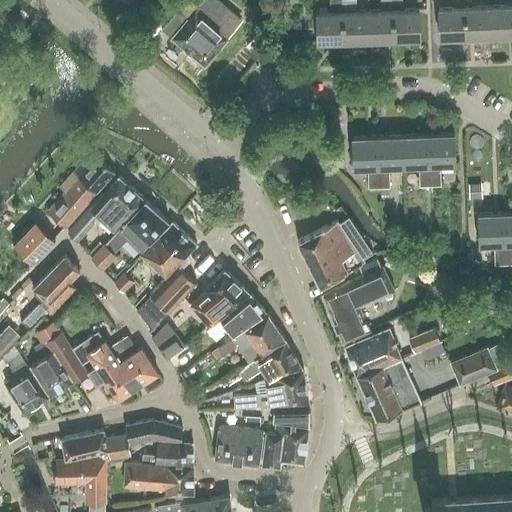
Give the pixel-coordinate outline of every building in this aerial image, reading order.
[(221,49),(224,45),(224,43),(229,37),(200,13),(204,8),(200,5),(204,0),(185,0),(162,28),(205,65),(218,49),(221,49)] [(317,42),(343,41),(342,11),(341,0),(330,0),(331,12),(316,12),(317,42)] [(369,40),(367,10),(355,11),(354,0),(341,0),(342,11),(343,41),(369,40)] [(369,40),(394,39),(392,9),(393,9),(392,0),(380,0),(381,10),(367,10),(369,40)] [(392,9),(394,39),(420,38),(419,8),(403,9),(402,0),(392,0),(393,9),(392,9)] [(464,7),(463,0),(454,0),(454,7),(438,8),(440,38),(465,37),(464,7)] [(491,36),(511,35),(511,4),(490,6),(491,36)] [(465,37),(491,36),(490,6),(464,7),(465,37)] [(427,134),(429,185),(441,185),(440,164),(456,163),(454,133),(427,134)] [(420,186),(429,185),(427,134),(403,135),(404,165),(419,165),(420,186)] [(389,166),(404,165),(403,135),(379,136),(381,187),(390,187),(389,166)] [(369,188),(381,187),(379,136),(351,137),(352,167),(368,167),(369,188)] [(115,171),(97,155),(88,165),(83,161),(60,187),(65,192),(47,211),(66,227),(115,171)] [(116,229),(145,198),(119,175),(69,232),(77,241),(95,222),(92,220),(99,213),(116,229)] [(140,250),(169,221),(146,199),(105,244),(92,256),(103,268),(116,254),(113,252),(127,238),(140,250)] [(495,264),(506,264),(504,213),(477,214),(479,244),(494,243),(495,264)] [(365,261),(363,259),(373,252),(349,216),(339,222),(338,220),(298,241),(320,287),(362,263),(365,261)] [(404,231),(403,218),(394,219),(395,232),(404,231)] [(33,263),(56,240),(35,220),(13,243),(33,263)] [(166,276),(197,244),(172,221),(140,253),(166,276)] [(443,245),(459,245),(458,229),(442,230),(443,245)] [(48,308),(52,312),(69,294),(62,288),(80,270),(65,254),(33,288),(42,298),(24,317),(32,325),(48,308)] [(381,266),(378,259),(361,267),(364,275),(323,294),(329,307),(329,308),(329,310),(328,312),(330,316),(332,316),(344,342),(370,330),(359,306),(394,291),(383,266),(381,266)] [(153,330),(167,315),(196,283),(177,266),(149,296),(137,309),(153,330)] [(209,326),(250,292),(225,269),(205,286),(207,288),(189,303),(209,326)] [(123,292),(134,282),(124,272),(114,282),(123,292)] [(235,336),(268,314),(250,293),(208,329),(213,335),(216,333),(220,338),(229,328),(235,336)] [(1,301),(0,300),(0,313),(9,304),(3,299),(1,301)] [(249,362),(285,339),(268,314),(210,354),(216,361),(238,346),(249,362)] [(41,342),(61,330),(54,320),(35,332),(41,342)] [(0,357),(22,335),(10,324),(0,333),(0,357)] [(409,337),(415,351),(440,340),(434,326),(409,337)] [(357,375),(401,356),(389,327),(346,346),(357,375)] [(119,361),(107,343),(121,334),(117,328),(100,339),(101,341),(87,351),(97,367),(89,373),(97,385),(106,379),(118,398),(158,372),(141,347),(119,361)] [(46,340),(73,381),(88,372),(61,331),(46,340)] [(110,346),(119,360),(137,348),(128,334),(110,346)] [(166,357),(183,346),(175,336),(173,335),(158,345),(166,357)] [(269,378),(302,367),(285,339),(240,369),(246,379),(263,369),(269,378)] [(50,395),(73,381),(46,340),(34,348),(41,358),(31,365),(50,395)] [(24,411),(49,396),(30,367),(22,354),(15,345),(4,356),(9,364),(16,375),(13,377),(19,387),(12,391),(24,411)] [(460,383),(487,372),(496,368),(487,346),(451,361),(460,383)] [(176,371),(189,362),(180,349),(167,357),(176,371)] [(377,419),(422,400),(402,357),(357,376),(377,419)] [(496,368),(487,372),(493,386),(511,377),(511,375),(507,363),(496,368)] [(270,405),(309,403),(303,369),(265,379),(268,394),(259,395),(234,397),(235,407),(270,405)] [(511,415),(511,386),(506,384),(497,410),(511,415)] [(308,426),(309,404),(274,406),(274,414),(267,414),(262,414),(261,421),(308,426)] [(110,458),(110,457),(106,458),(106,468),(125,467),(124,485),(129,485),(131,489),(140,490),(143,487),(165,489),(165,495),(194,493),(194,465),(193,442),(182,441),(183,427),(162,420),(153,418),(126,424),(127,433),(128,443),(128,445),(129,445),(131,455),(110,458)] [(236,461),(241,427),(220,424),(215,458),(236,461)] [(304,462),(308,428),(276,424),(275,433),(267,432),(263,464),(280,466),(280,459),(304,462)] [(241,427),(236,461),(259,464),(263,430),(241,427)] [(72,457),(108,449),(103,428),(61,436),(66,457),(72,457)] [(106,437),(110,457),(110,458),(131,455),(129,445),(128,445),(128,443),(127,433),(106,437)] [(106,503),(106,483),(106,458),(55,458),(55,483),(85,483),(86,503),(89,503),(106,503)] [(447,511),(511,511),(511,494),(457,498),(449,499),(432,500),(432,509),(447,508),(447,511)] [(231,511),(230,500),(225,496),(158,505),(159,511),(231,511)] [(104,511),(106,511),(106,503),(89,503),(89,511),(104,511)]
